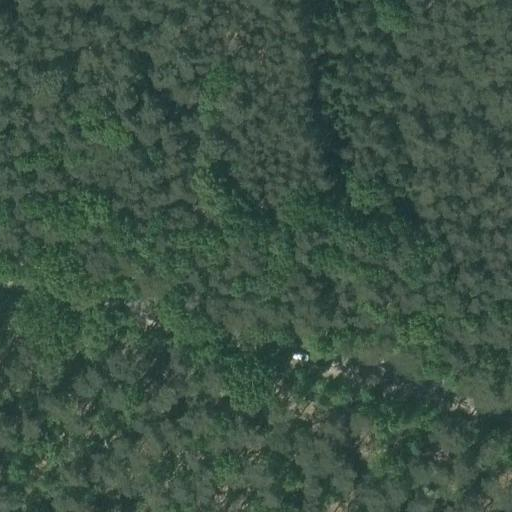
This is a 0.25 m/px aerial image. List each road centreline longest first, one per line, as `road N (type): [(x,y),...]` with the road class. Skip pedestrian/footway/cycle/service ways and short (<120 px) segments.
road 1 (tertiary): [(511,409),(0,271)]
road 2 (track): [(238,334),(511,294)]
